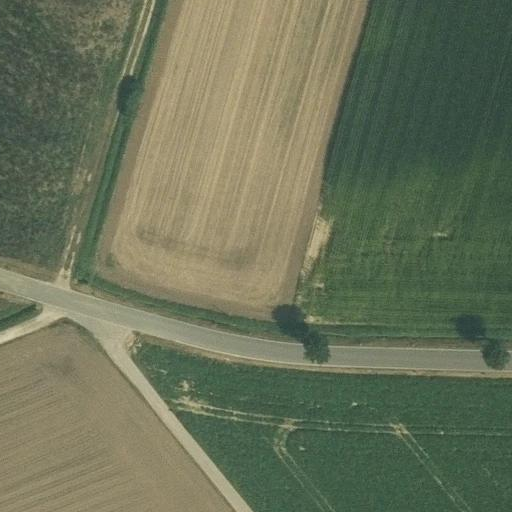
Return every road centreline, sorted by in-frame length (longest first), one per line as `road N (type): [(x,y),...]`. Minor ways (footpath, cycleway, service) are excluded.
road 1 (secondary): [(511,363),(242,352),(0,284)]
road 2 (track): [(141,0),(51,320),(0,340)]
road 3 (track): [(80,307),(244,511)]
